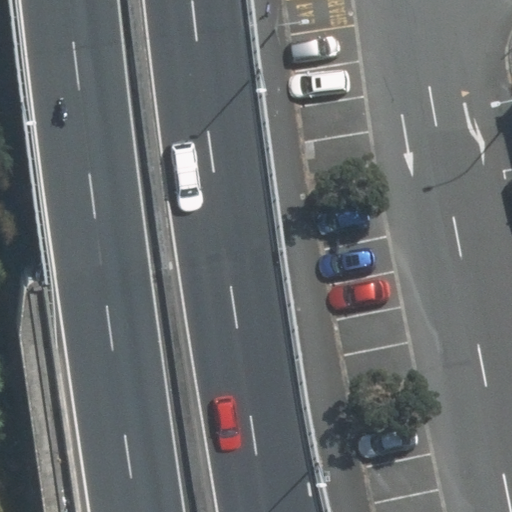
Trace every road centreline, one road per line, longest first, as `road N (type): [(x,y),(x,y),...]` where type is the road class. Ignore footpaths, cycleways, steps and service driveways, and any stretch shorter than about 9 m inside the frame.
road 1 (motorway): [(69,0),(131,511)]
road 2 (residential): [(431,0),(462,240),(511,496)]
road 3 (motorway): [(195,0),(263,496)]
